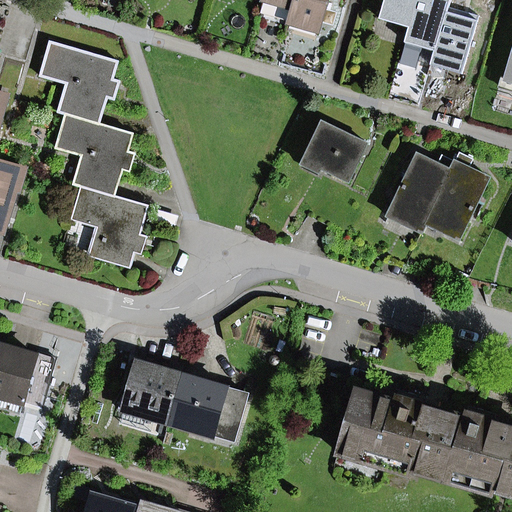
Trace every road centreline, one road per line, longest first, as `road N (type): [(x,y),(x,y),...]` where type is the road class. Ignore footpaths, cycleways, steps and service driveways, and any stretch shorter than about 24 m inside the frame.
road 1 (residential): [(511,142),(27,0)]
road 2 (residential): [(105,300),(141,310),(178,307),(269,265),(511,328)]
road 3 (residential): [(105,300),(46,511)]
